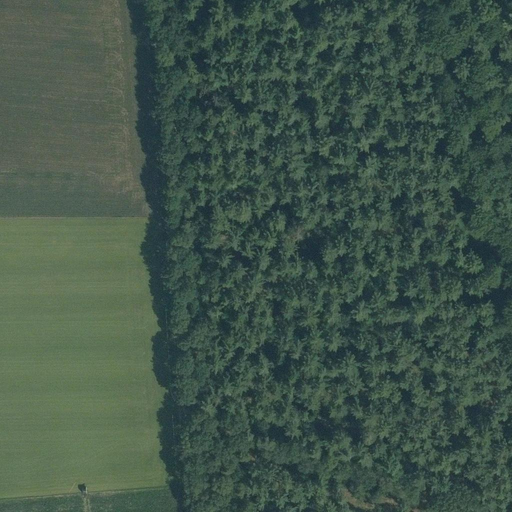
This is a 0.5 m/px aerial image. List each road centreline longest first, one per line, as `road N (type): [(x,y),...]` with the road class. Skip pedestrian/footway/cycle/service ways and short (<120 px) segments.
road 1 (track): [(152,0),(187,511)]
road 2 (track): [(424,0),(511,344)]
road 3 (track): [(181,418),(474,511)]
